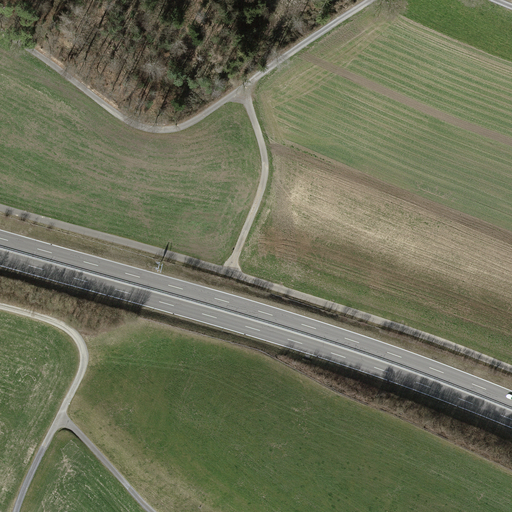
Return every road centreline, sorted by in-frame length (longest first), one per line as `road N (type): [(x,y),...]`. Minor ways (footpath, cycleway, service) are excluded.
road 1 (track): [(0,205),(229,272),(511,369)]
road 2 (trunk): [(0,257),(282,337),(511,419)]
road 3 (trunk): [(511,399),(332,334),(0,238)]
road 4 (track): [(371,0),(194,119),(165,129),(122,118),(44,57),(0,36)]
road 5 (track): [(0,306),(48,319),(78,338),(84,362),(59,416),(152,511)]
road 6 (track): [(229,272),(265,165),(240,90)]
